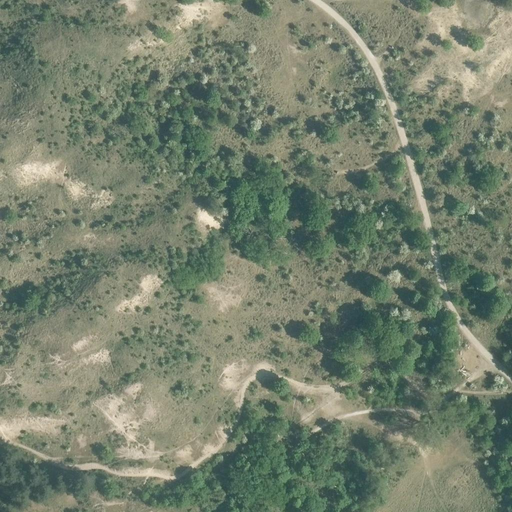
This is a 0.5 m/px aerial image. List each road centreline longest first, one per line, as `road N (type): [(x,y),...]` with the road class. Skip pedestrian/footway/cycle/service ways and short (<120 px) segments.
road 1 (unknown): [(511,396),(432,398),(384,360),(320,394),(259,379),(220,449),(173,481),(74,468),(0,445)]
road 2 (track): [(511,373),(463,329),(450,306),(377,65),(315,0)]
